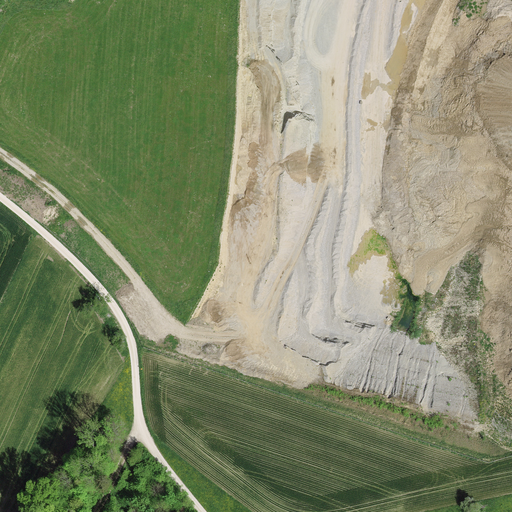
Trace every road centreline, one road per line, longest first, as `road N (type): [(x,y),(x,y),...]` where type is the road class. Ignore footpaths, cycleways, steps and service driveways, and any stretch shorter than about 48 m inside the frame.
road 1 (track): [(0,156),(61,198),(172,325),(228,345)]
road 2 (track): [(0,195),(118,311),(138,367),(138,419)]
